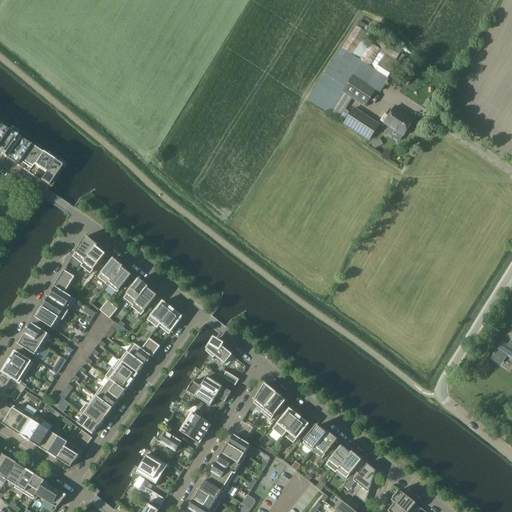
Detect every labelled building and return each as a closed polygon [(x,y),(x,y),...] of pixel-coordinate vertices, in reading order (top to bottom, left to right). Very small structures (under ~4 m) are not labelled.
[(396,69),(399,65),(403,67),(409,59),(402,54),(397,63),(396,64),(394,63),(402,50),(376,34),(370,42),(368,41),(372,34),(367,30),(365,33),(356,26),(341,49),(345,51),(352,55),(358,59),(361,61),(375,69),(374,70),(387,79),(389,76),(392,77),(393,76),(395,77),(399,71),(396,69)] [(341,49),(308,100),(322,110),(338,120),(352,99),(341,92),(349,79),(352,75),(376,90),(380,93),(389,80),(387,79),(374,70),(375,69),(361,61),(358,59),(352,55),(345,51),(341,49)] [(411,80),(410,79),(414,75),(407,70),(399,81),(407,86),(411,80)] [(376,90),(352,75),(349,79),(341,92),(352,99),(364,108),(376,90)] [(428,109),(432,101),(427,98),(423,106),(428,109)] [(343,124),(369,141),(380,125),(354,107),(343,124)] [(413,120),(400,112),(401,111),(395,107),(384,123),(403,135),(413,120)] [(0,154),(5,158),(19,138),(5,129),(0,136),(0,142),(5,146),(0,153),(0,154)] [(28,145),(19,138),(5,158),(16,165),(30,146),(28,145)] [(370,142),(374,149),(383,144),(380,138),(370,142)] [(40,153),(30,146),(16,165),(19,167),(24,161),(29,165),(25,171),(28,173),(41,153),(40,153)] [(40,181),(53,161),(41,153),(28,173),(38,180),(40,181)] [(61,166),(53,161),(40,181),(50,188),(51,187),(57,179),(54,177),(55,174),(58,176),(64,168),(61,166)] [(82,265),(96,248),(97,246),(86,237),(73,257),(82,265)] [(90,274),(105,255),(96,248),(82,265),(80,266),(90,274)] [(108,285),(121,268),(122,268),(123,267),(113,259),(98,278),(108,286),(108,285)] [(117,293),(131,276),(122,268),(121,268),(108,285),(117,293)] [(71,283),(75,277),(64,271),(61,276),(71,283)] [(68,288),(71,283),(61,276),(57,281),(68,288)] [(133,306),(147,289),(148,287),(139,279),(123,298),(133,306)] [(54,287),(55,287),(65,293),(68,288),(57,281),(54,287)] [(55,287),(49,298),(69,311),(76,300),(65,293),(55,287)] [(131,307),(141,315),(156,297),(147,289),(133,306),(131,307)] [(49,298),(42,308),(61,319),(60,320),(62,321),(69,311),(49,298)] [(113,305),(108,301),(100,311),(105,315),(113,305)] [(172,309),(163,302),(147,320),(157,328),(159,326),(172,309)] [(113,305),(105,315),(110,319),(118,309),(113,305)] [(83,312),(93,319),(96,313),(87,307),(83,312)] [(54,330),(60,320),(61,319),(42,308),(36,318),(54,330)] [(159,326),(169,335),(182,317),(172,309),(159,326)] [(44,347),(50,336),(32,325),(25,335),(44,347)] [(25,335),(19,345),(37,357),(44,347),(25,335)] [(235,358),(222,347),(224,344),(216,339),(213,337),(206,349),(206,350),(205,351),(209,355),(213,359),(215,357),(227,366),(235,358)] [(146,345),(156,352),(160,347),(150,339),(146,345)] [(502,342),(491,359),(499,364),(505,355),(511,359),(511,348),(511,347),(511,344),(509,343),(508,346),(502,342)] [(151,356),(142,350),(134,343),(127,353),(144,365),(151,356)] [(152,357),(156,352),(146,345),(142,350),(151,356),(152,357)] [(33,363),(15,352),(8,362),(27,374),(33,363)] [(127,353),(121,361),(120,361),(138,374),(144,365),(127,353)] [(131,383),(138,374),(120,361),(121,361),(119,359),(112,368),(131,383)] [(27,374),(8,362),(2,373),(11,379),(20,384),(27,374)] [(125,391),(131,383),(112,368),(105,377),(109,380),(125,391)] [(220,377),(216,374),(212,371),(209,376),(214,379),(217,381),(220,377)] [(2,373),(0,372),(0,423),(2,425),(9,413),(2,408),(0,411),(0,410),(0,396),(11,379),(2,373)] [(239,380),(226,372),(222,378),(235,386),(239,380)] [(231,393),(207,378),(201,387),(226,402),(231,393)] [(109,380),(103,388),(103,389),(119,400),(125,391),(109,380)] [(226,402),(201,387),(192,382),(186,392),(211,407),(216,397),(225,403),(226,402)] [(20,384),(16,389),(22,393),(25,388),(20,384)] [(265,385),(253,403),(262,411),(261,412),(261,413),(276,394),(265,385)] [(112,409),(119,400),(103,389),(103,388),(101,387),(95,396),(112,409)] [(261,413),(271,420),(286,402),(285,401),(276,394),(261,413)] [(106,418),(112,409),(95,396),(88,404),(88,405),(106,418)] [(194,399),(192,404),(196,407),(200,409),(203,404),(194,399)] [(88,405),(88,404),(87,403),(80,412),(84,415),(99,426),(106,418),(88,405)] [(200,409),(196,407),(192,404),(189,409),(201,416),(204,411),(200,409)] [(23,412),(14,406),(9,413),(2,425),(12,430),(23,412)] [(284,436),(299,417),(297,415),(296,415),(290,410),(289,409),(272,430),(282,438),(284,436)] [(24,410),(23,412),(12,430),(21,436),(31,420),(34,416),(24,410)] [(186,423),(205,435),(211,425),(192,413),(186,423)] [(77,424),(93,435),(99,426),(84,415),(77,424)] [(299,417),(284,436),(293,444),(308,425),(308,424),(302,420),(301,419),(299,417)] [(31,420),(21,436),(30,442),(40,426),(31,420)] [(238,427),(249,434),(253,428),(242,422),(238,427)] [(200,444),(205,435),(186,423),(180,432),(200,444)] [(40,426),(30,442),(39,448),(49,431),(40,426)] [(312,451),(327,433),(327,432),(326,434),(317,427),(316,426),(303,443),(312,451)] [(236,432),(246,438),(249,434),(238,427),(236,432)] [(177,439),(172,436),(162,430),(156,440),(176,453),(182,442),(177,439)] [(49,431),(39,448),(48,454),(58,437),(49,431)] [(88,444),(92,438),(82,431),(78,436),(88,444)] [(336,441),(337,440),(336,440),(328,433),(327,433),(312,451),(322,459),(328,451),(333,445),(336,441)] [(244,455),(250,445),(234,435),(228,445),(244,455)] [(58,437),(48,454),(57,459),(68,443),(58,437)] [(68,443),(57,459),(70,468),(82,452),(68,443)] [(244,455),(228,445),(227,445),(222,454),(240,465),(246,456),(244,455)] [(331,454),(336,447),(333,445),(328,451),(331,454)] [(335,473),(338,469),(352,452),(350,454),(341,447),(341,446),(339,449),(333,456),(326,465),(335,473)] [(352,453),(352,452),(338,469),(335,473),(336,473),(337,471),(346,479),(361,460),(352,452),(352,453)] [(142,464),(162,476),(168,466),(148,454),(142,464)] [(240,465),(222,454),(216,463),(235,475),(240,465)] [(8,458),(0,470),(0,476),(7,480),(17,464),(8,458)] [(211,472),(229,484),(235,475),(216,463),(211,472)] [(16,486),(26,470),(17,464),(7,480),(16,486)] [(156,485),(162,476),(142,464),(136,473),(156,485)] [(359,474),(357,473),(352,479),(354,481),(362,487),(355,495),(365,504),(375,471),(367,465),(359,474)] [(267,511),(292,473),(284,468),(256,511),(267,511)] [(16,486),(14,488),(24,494),(35,476),(26,470),(16,486)] [(229,484),(211,472),(205,482),(222,492),(221,492),(223,493),(229,484)] [(35,476),(24,494),(33,500),(36,496),(45,482),(35,476)] [(36,496),(56,509),(67,496),(45,482),(36,496)] [(205,482),(199,491),(216,501),(220,503),(221,504),(226,495),(223,493),(221,492),(222,492),(205,482)] [(147,488),(144,493),(153,498),(156,494),(150,490),(147,488)] [(216,501),(199,491),(194,500),(210,510),(212,511),(214,511),(220,503),(216,501)] [(412,511),(417,505),(399,491),(398,492),(398,491),(392,498),(393,498),(391,501),(394,503),(405,511),(412,511)] [(345,504),(355,511),(359,507),(351,500),(349,499),(345,504)] [(209,511),(210,510),(194,500),(188,510),(191,511),(209,511)] [(355,511),(345,504),(340,500),(333,509),(335,511),(336,511),(337,511),(355,511)] [(157,511),(161,507),(151,501),(146,508),(143,506),(139,511),(157,511)] [(405,511),(394,503),(389,509),(390,510),(388,511),(387,511),(405,511)]
